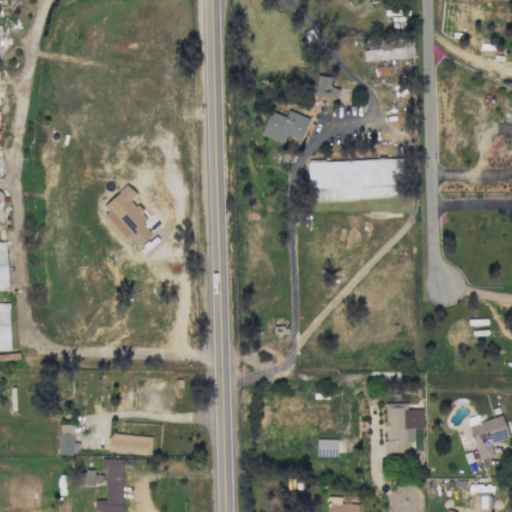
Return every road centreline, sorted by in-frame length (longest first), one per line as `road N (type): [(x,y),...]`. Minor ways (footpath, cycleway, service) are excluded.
road 1 (primary): [(214,0),(228,511)]
road 2 (residential): [(441,284),(430,0)]
